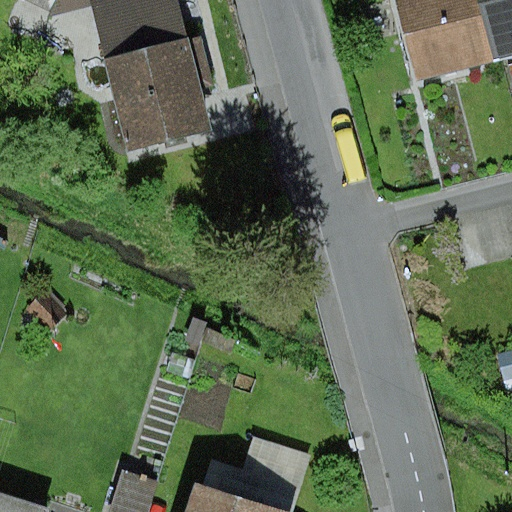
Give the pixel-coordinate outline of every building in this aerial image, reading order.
[(23,0),(51,13),(56,0),(23,0)] [(91,4),(106,0),(56,0),(51,13),(91,4)] [(188,39),(178,0),(106,0),(91,4),(128,153),(210,133),(200,93),(215,89),(201,35),(188,39)] [(494,63),(477,0),(397,0),(418,83),(494,63)] [(511,0),(477,0),(494,63),(511,58),(511,0)] [(45,293),(26,311),(48,333),(67,315),(45,293)] [(192,318),(183,342),(197,347),(207,323),(192,318)] [(511,350),(495,355),(504,393),(511,391),(511,350)] [(211,461),(202,488),(282,511),(293,511),(312,455),(254,437),(242,471),(211,461)] [(123,473),(109,511),(147,511),(157,484),(123,473)] [(282,511),(202,488),(193,486),(185,511),(282,511)] [(50,511),(52,506),(0,489),(0,511),(50,511)]
